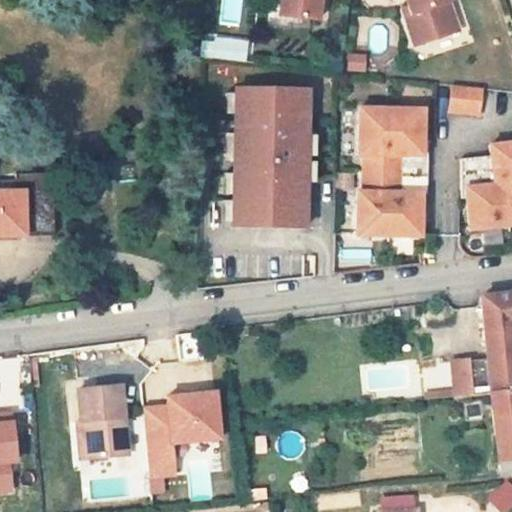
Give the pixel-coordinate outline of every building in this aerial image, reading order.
[(284,0),(283,13),(321,17),(322,0),(284,0)] [(406,10),(416,40),(459,25),(450,0),(410,0),(411,1),(413,8),(406,10)] [(411,1),(403,3),(406,10),(413,8),(411,1)] [(214,38),(212,56),(231,57),(232,40),(214,38)] [(232,40),(231,57),(244,59),(246,41),(232,40)] [(455,76),(453,103),(483,107),(486,79),(455,76)] [(307,88),(231,87),(227,228),(306,229),(307,88)] [(361,183),(360,227),(425,228),(425,186),(430,185),(432,132),(427,132),(427,101),(363,99),(362,146),(368,146),(367,183),(361,183)] [(468,190),(472,222),(511,217),(511,134),(491,137),(492,147),(463,150),(463,179),(467,179),(468,190)] [(11,162),(10,182),(20,183),(21,205),(50,206),(49,162),(11,162)] [(0,225),(22,225),(21,205),(20,183),(10,182),(0,182),(0,225)] [(45,225),(50,225),(50,206),(21,205),(22,225),(45,225)] [(511,287),(501,289),(497,290),(499,342),(464,342),(466,371),(435,375),(435,381),(466,377),(501,373),(511,371),(511,287)] [(511,407),(511,371),(501,373),(502,409),(511,407)] [(102,454),(140,451),(133,381),(92,385),(96,433),(100,433),(102,454)] [(165,404),(143,405),(150,495),(165,493),(164,478),(176,477),(173,445),(221,442),(217,390),(164,395),(165,404)] [(505,468),(511,467),(511,407),(502,409),(503,421),(505,468)] [(425,511),(424,499),(386,504),(387,511),(425,511)]
